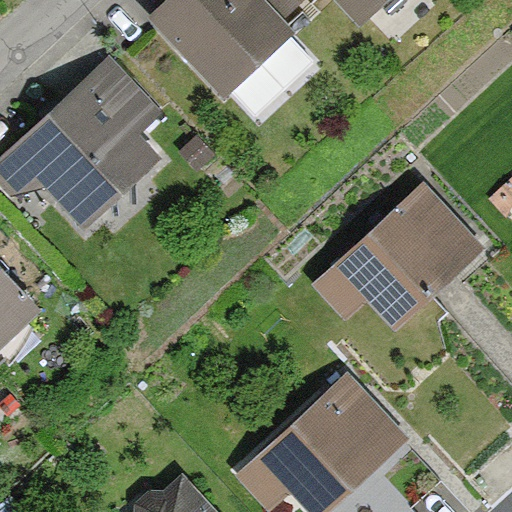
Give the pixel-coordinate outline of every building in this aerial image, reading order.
[(173,0),(155,17),(224,90),(286,32),(276,22),(300,0),(299,0),(173,0)] [(378,0),(299,0),(300,0),(343,0),(360,18),(378,0)] [(86,221),(151,160),(131,137),(154,114),(106,64),(17,147),(86,221)] [(435,201),(412,221),(401,208),(339,264),(395,325),(478,248),(435,201)] [(0,339),(33,309),(8,282),(9,269),(1,259),(0,259),(0,339)] [(323,511),(402,439),(345,378),(263,455),(316,511),(323,511)] [(210,511),(182,481),(165,497),(151,495),(140,506),(139,511),(210,511)]
